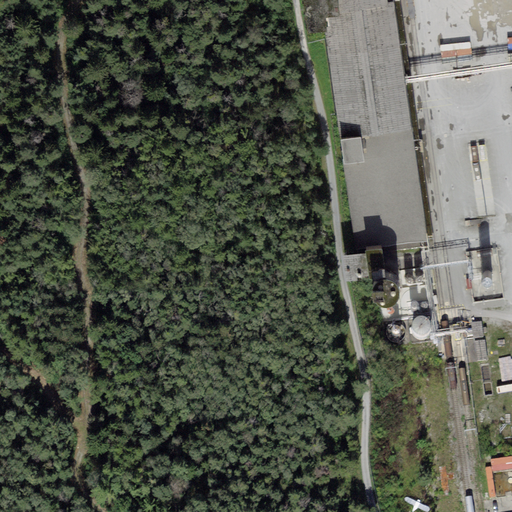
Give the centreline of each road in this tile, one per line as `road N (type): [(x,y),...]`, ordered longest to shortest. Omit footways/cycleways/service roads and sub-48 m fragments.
road 1 (track): [(78,0),(59,53),(87,202),(77,263),(88,298),(88,433),(76,476),(100,511)]
road 2 (track): [(374,511),(363,451),(366,382),(339,260),(325,128),(293,0)]
